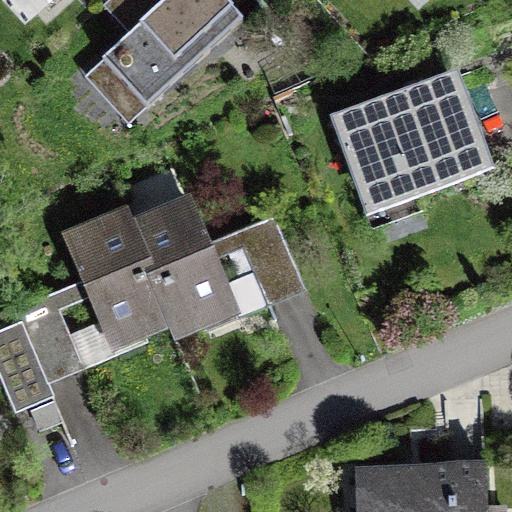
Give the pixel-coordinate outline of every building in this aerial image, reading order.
[(60,0),(41,0),(50,10),(60,0)] [(117,0),(110,9),(139,32),(164,0),(117,0)] [(236,0),(182,0),(111,65),(152,109),(253,18),(236,0)] [(511,155),(486,81),(358,126),(392,221),(511,179),(511,155)] [(187,206),(133,229),(177,330),(182,341),(236,318),(187,206)] [(117,356),(177,330),(133,229),(130,221),(69,247),(117,356)] [(268,229),(237,241),(259,299),(290,287),(268,229)] [(12,322),(40,377),(69,362),(41,307),(12,322)] [(40,377),(12,322),(0,327),(0,422),(49,401),(40,377)] [(495,511),(492,462),(357,471),(360,511),(495,511)]
